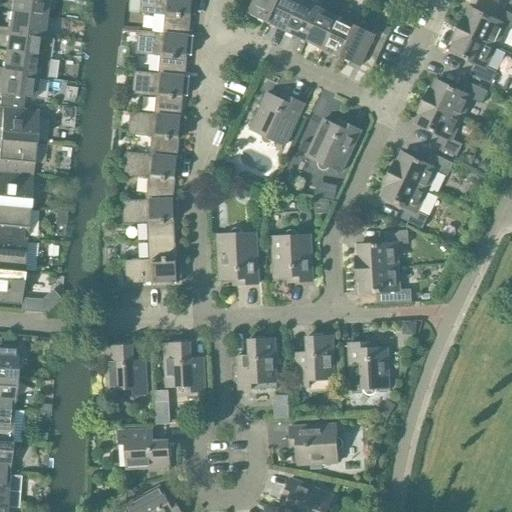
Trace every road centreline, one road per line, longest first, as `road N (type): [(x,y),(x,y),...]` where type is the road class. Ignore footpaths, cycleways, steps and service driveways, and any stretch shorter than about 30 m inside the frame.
road 1 (residential): [(199,318),(193,205),(210,23)]
road 2 (residential): [(226,392),(184,452),(202,504),(236,502),(254,451),(242,422)]
road 3 (residential): [(334,314),(331,237),(392,108)]
road 4 (residential): [(392,108),(210,23)]
road 5 (residential): [(0,318),(199,318)]
